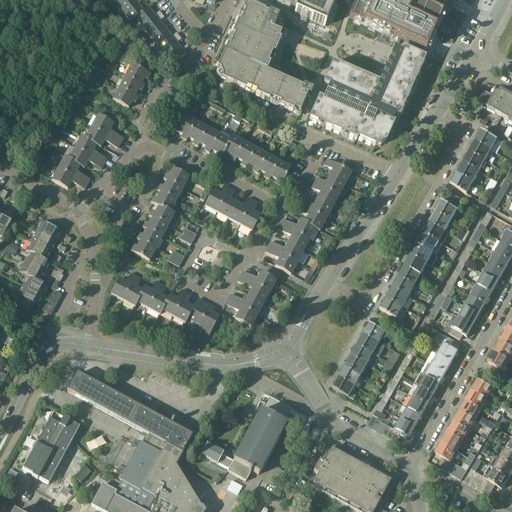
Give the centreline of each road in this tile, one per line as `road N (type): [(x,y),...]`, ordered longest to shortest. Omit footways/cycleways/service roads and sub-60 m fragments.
road 1 (unclassified): [(285,348),(479,56)]
road 2 (residential): [(408,467),(511,290)]
road 3 (unclassified): [(87,346),(230,365),(285,348)]
road 4 (residential): [(243,258),(202,237),(181,278),(218,299),(240,261)]
road 5 (residential): [(408,467),(327,423),(285,348)]
road 6 (residential): [(142,147),(272,200)]
road 7 (unclassified): [(0,434),(45,348),(87,346)]
road 8 (residential): [(142,147),(170,74),(205,43)]
